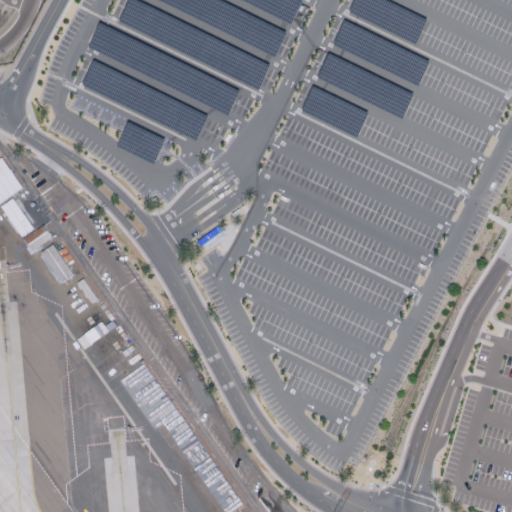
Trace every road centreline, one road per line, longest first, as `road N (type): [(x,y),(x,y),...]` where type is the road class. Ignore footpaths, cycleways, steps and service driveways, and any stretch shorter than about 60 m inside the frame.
road 1 (tertiary): [(324,492),(261,431),(156,250)]
road 2 (residential): [(402,511),(471,331),(511,262)]
road 3 (tertiary): [(145,234),(87,176),(0,119)]
road 4 (tertiary): [(59,0),(0,105)]
